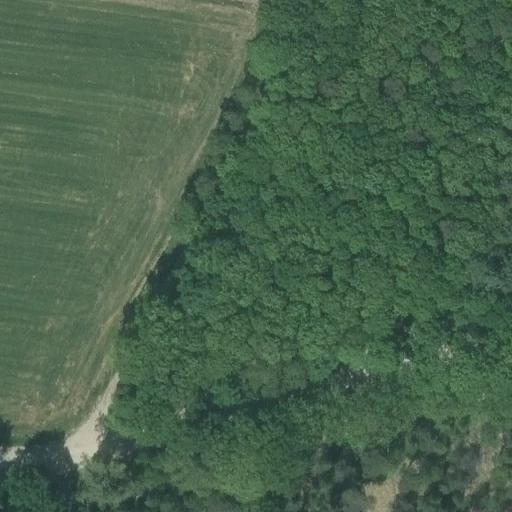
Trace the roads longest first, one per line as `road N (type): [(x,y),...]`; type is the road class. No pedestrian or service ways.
road 1 (track): [(321,0),(77,468)]
road 2 (track): [(77,468),(511,343)]
